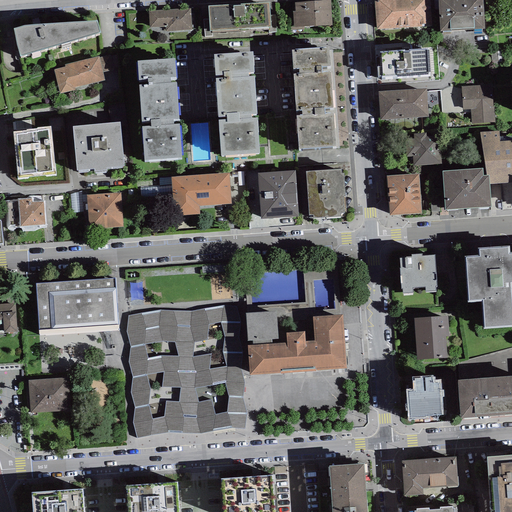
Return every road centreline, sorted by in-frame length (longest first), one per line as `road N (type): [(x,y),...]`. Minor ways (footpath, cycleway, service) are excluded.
road 1 (residential): [(0,470),(385,442)]
road 2 (residential): [(0,262),(370,237)]
road 3 (residential): [(370,237),(355,0)]
road 4 (residential): [(385,442),(370,237)]
road 5 (residential): [(370,237),(511,227)]
road 6 (residential): [(385,442),(511,432)]
